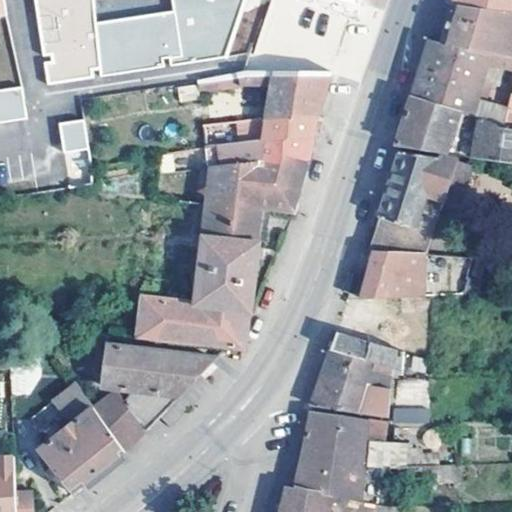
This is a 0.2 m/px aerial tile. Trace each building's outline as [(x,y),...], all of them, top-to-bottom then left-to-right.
[(36,0),(45,55),(52,54),(54,63),(46,64),(49,85),(93,78),(92,71),(99,69),(100,77),(164,67),(163,60),(170,59),(171,66),(227,58),(246,3),(246,0),(36,0)] [(511,0),(453,0),(453,3),(511,11),(511,0)] [(444,33),(442,40),(511,54),(511,11),(453,3),(444,33)] [(423,64),(413,95),(505,122),(504,127),(511,128),(511,92),(509,106),(478,97),(488,62),(511,68),(511,54),(442,40),(431,37),(423,64)] [(99,69),(92,71),(93,78),(100,77),(99,69)] [(240,74),(241,83),(272,82),(274,70),(240,74)] [(267,114),(317,113),(322,96),(330,73),(274,70),(272,82),(267,114)] [(200,88),(241,83),(240,74),(199,79),(200,82),(200,88)] [(23,87),(0,90),(0,123),(28,119),(23,87)] [(511,128),(504,127),(505,122),(413,95),(410,103),(398,143),(499,158),(511,159),(511,128)] [(317,113),(267,114),(267,117),(264,136),(313,134),(314,126),(316,118),(317,113)] [(86,120),(60,124),(70,188),(95,184),(94,165),(86,120)] [(312,142),(313,134),(264,136),(260,158),(310,156),(312,142)] [(208,164),(211,164),(249,159),(249,137),(208,142),(208,145),(206,145),(208,160),(208,164)] [(403,249),(425,252),(426,252),(457,158),(402,149),(393,177),(377,223),(368,250),(375,250),(402,252),(403,249)] [(208,200),(270,207),(296,210),(307,165),(310,156),(260,158),(249,159),(211,164),(210,176),(208,200)] [(208,164),(208,160),(202,160),(202,175),(210,176),(211,164),(208,164)] [(145,293),(140,334),(227,345),(247,346),(250,310),(254,310),(255,307),(260,256),(261,245),(262,240),(259,240),(260,228),(268,229),(270,207),(208,200),(198,301),(145,293)] [(424,294),(425,252),(403,249),(402,252),(375,250),(373,257),(370,271),(361,271),(356,271),(348,295),(369,295),(424,294)] [(480,278),(468,277),(465,293),(480,291),(480,278)] [(369,295),(348,295),(336,329),(339,330),(406,349),(407,329),(392,325),(398,305),(369,295)] [(101,346),(110,345),(113,330),(100,328),(98,346),(101,346)] [(113,330),(110,345),(107,367),(105,382),(120,384),(117,387),(150,425),(185,388),(218,354),(227,345),(140,334),(113,330)] [(335,342),(333,346),(377,358),(374,367),(392,373),(405,372),(406,349),(339,330),(335,342)] [(107,367),(110,345),(101,346),(98,367),(107,367)] [(391,386),(371,381),(374,367),(377,358),(333,346),(325,369),(321,379),(313,403),(388,415),(391,386)] [(34,392),(32,369),(10,371),(12,395),(34,392)] [(125,450),(150,425),(117,387),(94,405),(125,450)] [(125,450),(94,405),(39,448),(74,491),(125,450)] [(418,421),(419,408),(395,408),(394,422),(418,421)] [(297,478),(295,486),(335,494),(363,500),(363,497),(364,464),(367,437),(369,418),(313,409),(297,478)] [(369,418),(367,437),(387,438),(388,422),(388,420),(369,418)] [(409,431),(393,430),(391,441),(389,464),(401,463),(403,440),(408,441),(409,431)] [(387,438),(367,437),(364,464),(385,464),(387,438)] [(0,511),(17,511),(16,488),(15,453),(0,453),(0,511)] [(459,481),(460,462),(439,463),(439,481),(459,481)] [(281,511),(330,511),(335,494),(295,486),(289,485),(285,497),(283,507),(281,511)] [(36,511),(35,487),(16,488),(17,511),(36,511)]
